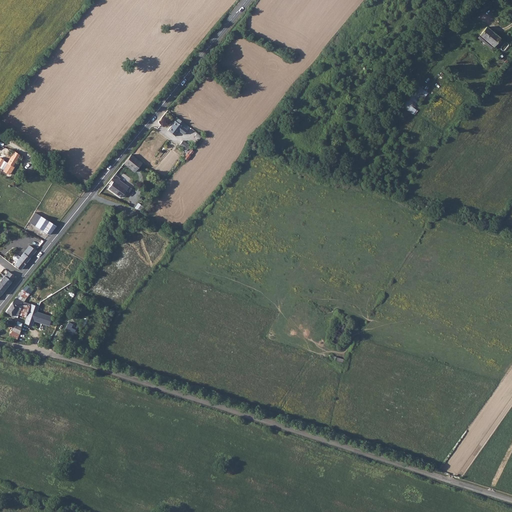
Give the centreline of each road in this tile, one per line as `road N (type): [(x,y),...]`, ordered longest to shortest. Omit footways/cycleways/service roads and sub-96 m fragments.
road 1 (unclassified): [(0,343),(511,500)]
road 2 (secondary): [(0,304),(246,0)]
